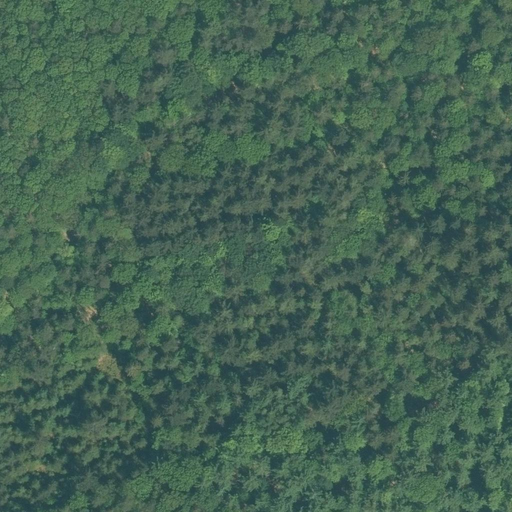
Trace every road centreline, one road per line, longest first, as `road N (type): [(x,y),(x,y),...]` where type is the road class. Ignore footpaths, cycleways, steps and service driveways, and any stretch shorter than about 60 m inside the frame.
road 1 (track): [(0,293),(179,84),(247,54),(332,39),(399,47),(511,81)]
road 2 (track): [(234,511),(171,470),(154,468),(24,511)]
road 3 (track): [(511,473),(378,511)]
